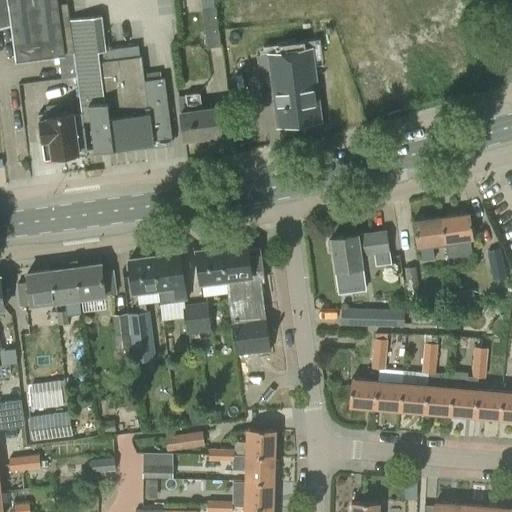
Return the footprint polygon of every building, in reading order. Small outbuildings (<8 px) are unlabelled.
[(0,0),(0,12),(8,11),(14,60),(64,54),(55,0),(0,0)] [(217,13),(200,16),(203,41),(221,39),(217,13)] [(70,19),(82,123),(90,122),(94,151),(152,143),(152,144),(172,142),(164,77),(161,78),(160,71),(143,74),(141,56),(139,56),(138,45),(108,49),(107,44),(105,45),(101,15),(70,19)] [(312,48),(268,53),(277,126),(321,120),(312,48)] [(491,85),(511,81),(511,71),(510,57),(487,60),(491,85)] [(184,140),(221,135),(217,107),(201,109),(199,93),(185,95),(187,111),(180,112),(184,140)] [(78,153),(73,114),(60,116),(58,105),(46,107),(47,113),(37,114),(44,160),(75,155),(75,154),(78,153)] [(440,217),(444,242),(445,242),(447,258),(472,254),(470,238),(473,238),(470,212),(440,217)] [(434,260),(432,244),(444,242),(440,217),(413,221),(416,246),(419,246),(422,262),(434,260)] [(337,284),(363,281),(361,267),(363,267),(361,255),(358,234),(331,238),(331,241),(328,241),(330,251),(333,251),(337,284)] [(247,244),(221,247),(225,278),(236,354),(270,350),(257,261),(250,262),(247,244)] [(200,282),(225,278),(221,247),(196,250),(200,282)] [(492,282),(507,279),(501,247),(486,250),(492,282)] [(180,252),(154,256),(158,287),(161,303),(186,299),(180,252)] [(132,291),(158,287),(154,256),(128,259),(132,291)] [(100,263),(74,267),(78,299),(105,295),(105,294),(116,293),(113,270),(102,272),(100,263)] [(407,292),(418,290),(416,266),(404,267),(407,292)] [(78,299),(74,267),(49,270),(54,302),(78,299)] [(49,270),(26,273),(28,282),(17,283),(20,305),(31,304),(34,325),(56,322),(54,302),(49,270)] [(214,354),(207,301),(194,303),(198,334),(196,334),(198,356),(214,354)] [(181,305),(185,335),(196,334),(198,334),(194,303),(181,305)] [(57,310),(59,323),(68,322),(66,309),(57,310)] [(341,309),(341,324),(403,326),(403,311),(341,309)] [(436,325),(436,310),(411,310),(410,324),(436,325)] [(142,311),(126,313),(130,344),(131,344),(133,362),(145,360),(142,311)] [(115,346),(130,344),(126,313),(111,315),(115,346)] [(437,335),(424,335),(422,358),(436,359),(437,335)] [(354,336),(353,358),(371,359),(372,353),(386,355),(388,338),(354,336)] [(475,337),(473,362),(487,364),(488,348),(481,347),(481,338),(475,337)] [(452,338),(442,338),(441,350),(452,350),(452,338)] [(17,359),(15,348),(1,350),(3,361),(17,359)] [(371,368),(385,370),(386,355),(372,353),(371,359),(371,368)] [(434,373),(436,359),(422,358),(421,372),(434,373)] [(452,387),(449,414),(474,417),(477,389),(478,377),(485,378),(487,364),(473,362),(471,376),(467,376),(466,388),(452,387)] [(349,406),(374,408),(376,380),(351,378),(349,406)] [(399,410),(401,382),(376,380),(374,408),(399,410)] [(60,381),(32,385),(35,407),(63,404),(60,381)] [(401,382),(399,410),(424,412),(426,385),(401,382)] [(449,414),(452,387),(426,385),(424,412),(449,414)] [(499,419),(502,391),(477,389),(474,417),(499,419)] [(511,391),(502,391),(499,419),(511,419),(511,391)] [(0,402),(0,428),(24,425),(21,400),(0,402)] [(30,415),(32,438),(70,434),(68,411),(30,415)] [(247,429),(246,455),(275,456),(276,430),(247,429)] [(165,436),(167,450),(204,445),(202,430),(165,436)] [(221,460),(222,449),(209,449),(209,459),(221,460)] [(234,450),(222,449),(221,460),(233,460),(234,460),(234,455),(234,450)] [(142,453),(142,478),(173,478),(173,453),(142,453)] [(39,454),(22,456),(24,469),(40,467),(39,454)] [(246,455),(234,455),(234,460),(233,460),(233,468),(246,468),(245,481),(274,482),(275,456),(246,455)] [(10,471),(24,469),(22,456),(8,458),(10,471)] [(91,459),(92,473),(116,471),(115,457),(91,459)] [(245,507),(273,508),(274,482),(245,481),(245,507)] [(206,511),(215,511),(217,511),(218,501),(207,500),(206,511)] [(232,511),(232,501),(218,501),(217,511),(232,511)] [(378,511),(379,502),(351,501),(350,511),(378,511)] [(459,511),(460,504),(435,501),(433,511),(459,511)] [(29,511),(29,503),(14,504),(14,511),(29,511)] [(403,511),(415,511),(416,503),(404,503),(403,511)]
